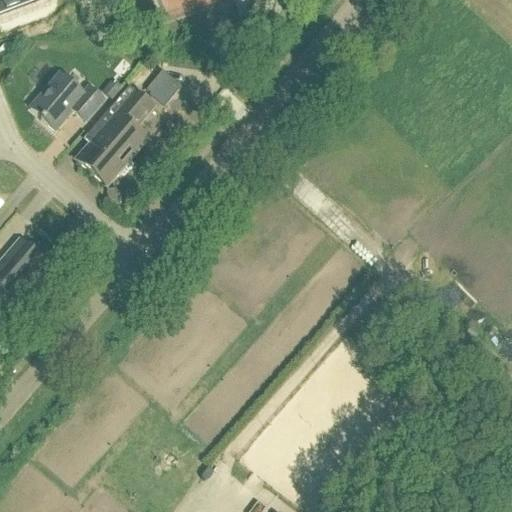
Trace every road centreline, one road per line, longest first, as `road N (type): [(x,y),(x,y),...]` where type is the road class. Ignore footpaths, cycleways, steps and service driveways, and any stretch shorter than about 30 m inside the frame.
road 1 (unclassified): [(139,257),(360,0)]
road 2 (unclassified): [(0,420),(139,257)]
road 3 (residential): [(139,257),(22,160)]
